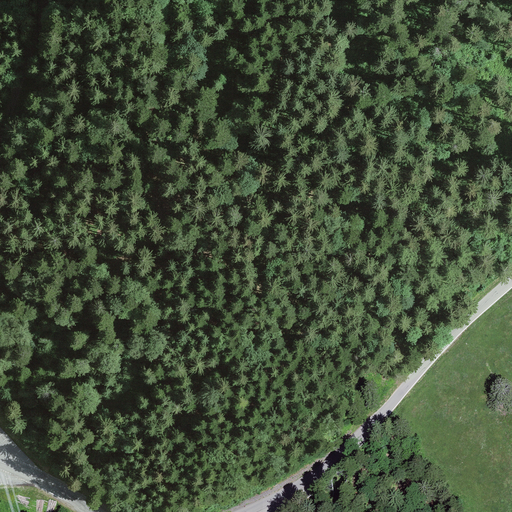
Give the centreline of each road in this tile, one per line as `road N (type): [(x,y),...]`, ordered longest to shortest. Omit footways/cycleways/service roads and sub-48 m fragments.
road 1 (unclassified): [(511,281),(464,323),(348,456),(257,511)]
road 2 (track): [(45,0),(0,126)]
